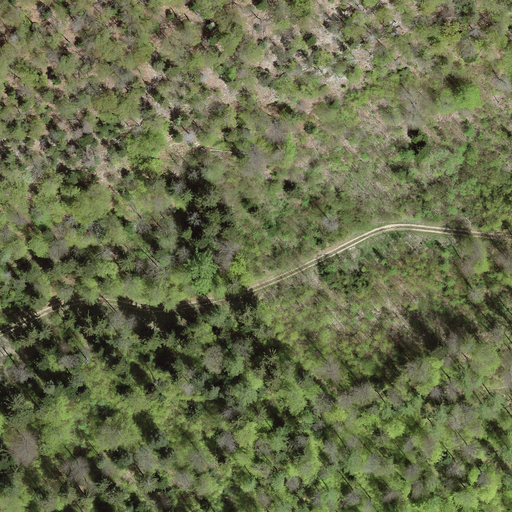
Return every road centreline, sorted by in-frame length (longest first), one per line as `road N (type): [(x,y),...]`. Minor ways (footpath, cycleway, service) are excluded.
road 1 (track): [(511,234),(376,230),(241,293),(171,309)]
road 2 (track): [(171,309),(79,300),(0,334)]
